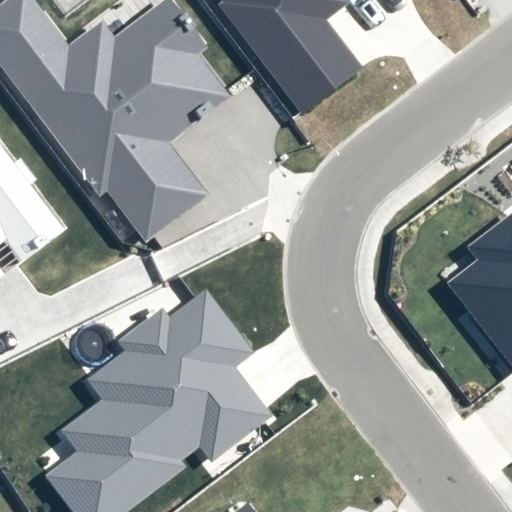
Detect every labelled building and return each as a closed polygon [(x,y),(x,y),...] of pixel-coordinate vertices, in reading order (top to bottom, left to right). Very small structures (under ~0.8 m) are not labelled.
[(169,0),(167,0),(113,40),(100,24),(67,48),(31,0),(8,0),(0,6),(0,66),(99,199),(106,194),(145,245),(208,198),(168,145),(228,100),(196,58),(207,51),(169,0)] [(220,0),(222,2),(215,8),(300,117),(361,70),(326,24),(348,7),(342,0),(220,0)] [(0,278),(64,230),(0,144),(0,278)] [(511,215),(467,251),(477,263),(448,286),(511,365),(511,215)] [(206,293),(169,322),(161,311),(116,345),(124,355),(86,384),(102,404),(62,434),(78,454),(46,478),(71,511),(126,511),(185,468),(181,463),(198,449),(210,464),(272,418),(235,370),(253,356),(206,293)]
